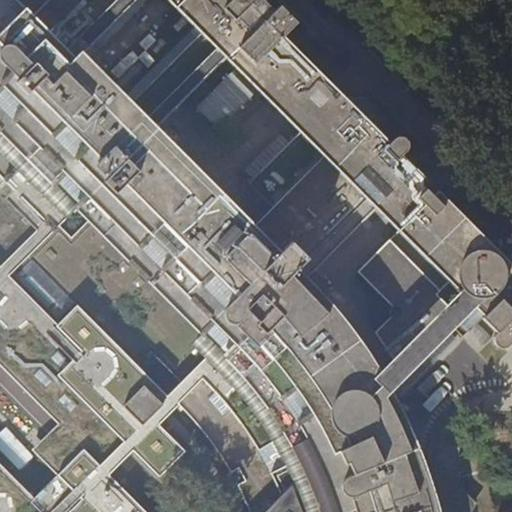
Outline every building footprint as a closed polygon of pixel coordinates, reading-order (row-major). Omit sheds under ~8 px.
[(0,0),(0,36),(27,10),(16,0),(0,0)] [(79,63),(142,0),(16,0),(27,10),(79,63)] [(162,0),(199,37),(125,109),(151,135),(156,129),(227,59),(244,76),(259,62),(279,42),(298,23),(281,6),(276,12),(264,0),(234,0),(232,2),(230,0),(162,0)] [(392,410),(383,394),(381,392),(376,382),(367,369),(358,354),(349,340),(340,329),(331,317),(318,304),(249,233),(244,238),(146,139),(151,135),(125,109),(79,63),(27,10),(0,36),(0,124),(80,205),(93,218),(220,345),(194,371),(169,395),(139,365),(77,304),(58,323),(56,325),(82,350),(58,373),(124,440),(100,464),(83,447),(57,474),(82,499),(70,511),(148,511),(110,472),(133,449),(160,475),(186,450),(159,423),(180,403),(188,411),(205,431),(222,456),(228,463),(231,470),(240,467),(246,480),(238,483),(244,493),(249,507),(251,511),(433,511),(430,499),(423,479),(415,459),(409,444),(402,430),(392,410)] [(385,150),(279,42),(259,62),(315,118),(310,124),(360,175),(385,150)] [(315,118),(259,62),(244,76),(300,134),(310,124),(315,118)] [(80,205),(0,124),(0,175),(5,181),(46,221),(1,266),(10,275),(55,230),(80,205)] [(360,175),(310,124),(300,134),(325,159),(350,185),(360,175)] [(255,228),(156,129),(151,135),(146,139),(244,238),(249,233),(255,228)] [(274,210),(325,159),(300,134),(250,184),(274,210)] [(473,309),(458,323),(453,328),(464,339),(483,321),(497,334),(495,337),(494,339),(494,342),(495,344),(496,347),(501,349),(504,348),(506,348),(508,346),(511,342),(511,298),(498,284),(510,274),(398,161),(406,153),(408,149),(409,146),(408,143),(406,140),(404,139),(401,138),(399,138),(397,139),(394,141),(385,150),(360,175),(350,185),(378,212),(473,309)] [(325,159),(274,210),(255,228),(249,233),(318,304),(333,289),(315,271),(341,244),(343,246),(378,212),(350,185),(325,159)] [(0,265),(1,266),(46,221),(5,181),(0,185),(0,265)] [(456,321),(458,323),(473,309),(378,212),(343,246),(341,244),(315,271),(333,289),(318,304),(331,317),(340,329),(349,340),(358,354),(367,369),(376,382),(381,392),(388,386),(456,321)] [(220,345),(93,218),(68,242),(55,230),(10,275),(58,323),(77,304),(139,365),(164,341),(194,371),(220,345)] [(82,350),(56,325),(58,323),(10,275),(1,266),(0,265),(0,363),(59,423),(33,449),(57,474),(83,447),(100,464),(124,440),(58,373),(82,350)] [(511,276),(510,274),(498,284),(511,298),(511,276)] [(441,511),(438,500),(432,481),(427,465),(416,440),(407,420),(388,386),(381,392),(383,394),(392,410),(402,430),(409,444),(415,459),(423,479),(430,499),(433,511),(441,511)] [(68,511),(70,511),(82,499),(57,474),(34,497),(0,462),(0,511),(68,511)]
